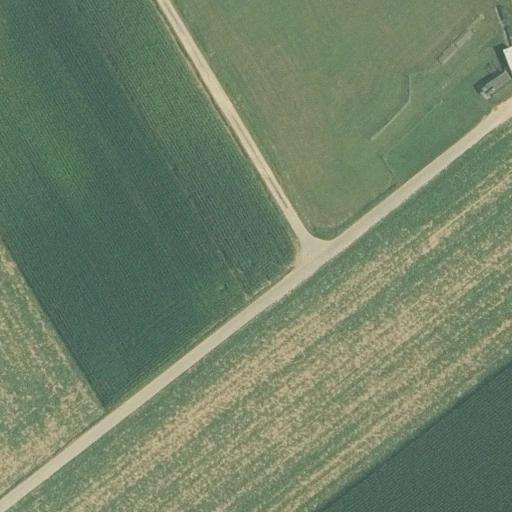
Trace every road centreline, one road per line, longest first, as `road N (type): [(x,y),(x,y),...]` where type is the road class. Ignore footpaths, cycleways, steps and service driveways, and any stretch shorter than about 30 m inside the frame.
road 1 (track): [(22,511),(323,274)]
road 2 (track): [(323,274),(161,0)]
road 3 (track): [(511,127),(323,274)]
